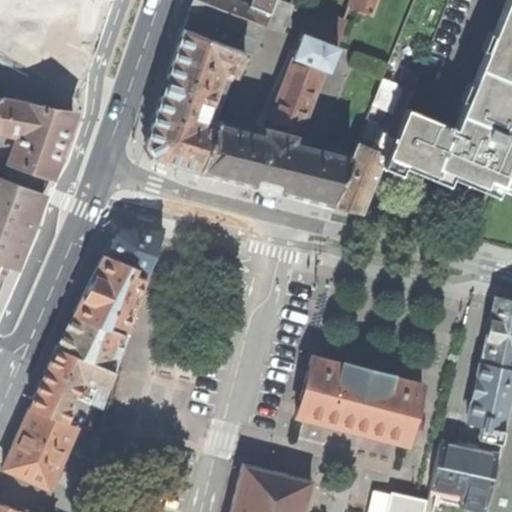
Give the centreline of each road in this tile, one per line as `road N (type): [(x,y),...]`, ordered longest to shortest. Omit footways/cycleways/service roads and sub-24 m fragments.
road 1 (residential): [(511,273),(282,221),(102,167)]
road 2 (secondary): [(18,358),(102,167)]
road 3 (secondary): [(102,167),(160,0)]
